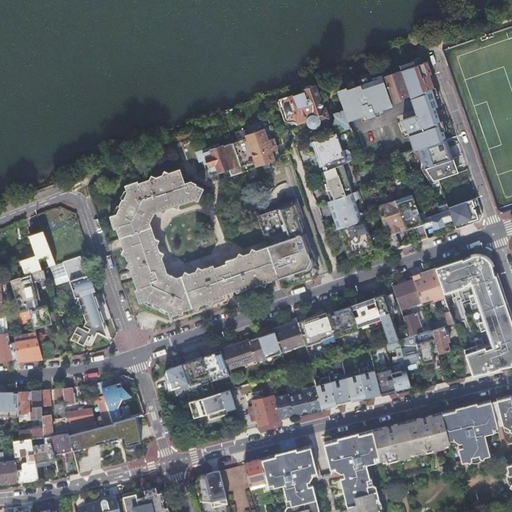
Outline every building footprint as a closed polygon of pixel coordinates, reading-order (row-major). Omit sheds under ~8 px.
[(421,63),(419,57),(412,60),(412,61),(399,65),(401,70),(421,63)] [(431,75),(427,61),(421,63),(401,70),(401,71),(382,77),(381,75),(372,78),(373,81),(368,82),(361,85),(355,87),(348,89),(347,90),(346,87),(337,90),(344,111),(348,122),(361,117),(365,116),(366,115),(367,119),(375,116),(374,113),(375,112),(379,111),(392,106),(390,102),(394,100),(400,98),(409,95),(413,107),(416,115),(403,120),(406,130),(409,136),(414,150),(418,149),(443,140),(446,139),(443,131),(440,121),(435,107),(438,106),(435,99),(431,89),(434,88),(430,75),(431,75)] [(293,121),(295,120),(296,120),(297,123),(308,119),(310,125),(312,126),(317,125),(317,123),(317,122),(328,118),(324,108),(322,109),(315,86),(303,90),(304,92),(290,97),(286,96),(278,99),(277,102),(284,122),(286,123),(287,123),(288,123),(290,123),(291,123),(292,122),(293,121)] [(336,132),(350,128),(348,122),(344,111),(334,115),(336,119),(333,124),(336,132)] [(232,143),(241,171),(274,160),(274,157),(279,155),(273,138),(268,140),(264,128),(259,130),(258,129),(257,128),(257,127),(256,127),(255,127),(254,126),(253,127),(252,127),(251,127),(250,128),(249,129),(248,130),(248,131),(248,132),(248,133),(248,134),(244,135),(246,138),(232,143)] [(268,140),(273,138),(270,126),(264,128),(268,140)] [(341,165),(351,161),(348,152),(344,151),(341,152),(334,133),(313,141),(315,147),(313,148),(319,167),(327,164),(328,169),(341,165)] [(445,145),(443,140),(418,149),(422,161),(422,170),(424,169),(428,168),(429,167),(453,159),(448,145),(445,145)] [(237,173),(241,171),(232,143),(231,143),(219,147),(218,144),(212,146),(196,152),(199,161),(202,160),(207,175),(211,177),(217,175),(220,171),(228,168),(231,175),(237,173)] [(256,217),(295,203),(280,159),(237,173),(231,175),(248,219),(256,217)] [(431,179),(432,180),(438,179),(458,173),(457,170),(456,168),(453,159),(429,167),(428,168),(424,169),(431,179)] [(351,193),(341,165),(328,169),(323,171),(325,178),(328,177),(329,182),(324,183),(330,200),(351,193)] [(266,282),(277,278),(266,246),(224,260),(225,263),(213,267),(212,265),(176,277),(166,272),(149,222),(153,213),(192,199),(196,201),(202,189),(196,186),(197,185),(189,181),(183,183),(178,169),(167,173),(163,171),(161,175),(154,177),(150,175),(147,180),(137,183),(136,181),(123,185),(125,191),(126,192),(122,200),(121,199),(117,206),(119,207),(115,214),(113,215),(108,216),(113,229),(115,228),(118,228),(121,237),(118,238),(122,249),(120,254),(125,256),(127,262),(125,267),(129,269),(133,280),(136,279),(139,288),(136,289),(134,290),(138,303),(144,301),(145,301),(152,304),(152,305),(159,309),(160,308),(167,311),(168,313),(169,317),(182,313),(181,311),(193,307),(197,309),(199,305),(206,303),(210,304),(212,300),(223,297),(223,294),(235,290),(235,292),(246,288),(251,290),(253,286),(259,284),(264,286),(266,282)] [(432,180),(431,179),(424,169),(422,170),(429,180),(432,183),(439,181),(438,179),(432,180)] [(351,193),(330,200),(328,200),(338,228),(364,220),(368,219),(366,213),(358,212),(355,201),(360,196),(358,191),(351,193)] [(412,194),(395,200),(405,230),(414,226),(419,241),(427,239),(427,238),(424,230),(424,228),(422,224),(418,212),(416,205),(412,194)] [(449,207),(448,207),(449,210),(452,209),(458,228),(455,228),(456,229),(477,222),(479,221),(482,214),(477,198),(470,200),(466,202),(468,208),(459,211),(457,205),(449,207)] [(395,200),(377,206),(380,215),(383,225),(387,236),(389,242),(392,251),(401,248),(395,233),(405,230),(395,200)] [(448,207),(446,203),(438,206),(431,208),(424,211),(419,212),(418,212),(422,224),(424,228),(432,225),(433,226),(433,224),(436,223),(437,225),(452,220),(449,210),(448,207)] [(364,220),(338,228),(341,236),(343,235),(345,242),(343,242),(346,250),(348,257),(357,254),(374,248),(372,243),(374,237),(374,236),(369,234),(364,220)] [(45,255),(49,266),(57,264),(44,230),(30,234),(35,250),(37,254),(28,257),(21,260),(26,274),(39,270),(36,259),(45,255)] [(266,246),(277,278),(289,274),(292,283),(313,275),(317,268),(313,256),(311,251),(306,233),(266,246)] [(477,255),(476,255),(453,261),(453,262),(462,287),(470,285),(473,294),(476,302),(480,315),(506,307),(491,263),(490,262),(488,261),(488,260),(486,258),(485,258),(484,257),(483,257),(482,257),(482,256),(481,256),(480,256),(479,255),(477,255)] [(77,257),(63,262),(64,266),(68,276),(70,281),(84,276),(80,266),(77,257)] [(445,265),(435,268),(444,294),(456,289),(462,287),(453,262),(453,261),(445,265)] [(419,274),(412,276),(413,279),(419,295),(420,300),(423,308),(436,303),(442,320),(435,322),(437,328),(439,328),(443,326),(445,326),(453,323),(454,323),(445,297),(444,294),(435,268),(426,271),(419,274)] [(32,282),(45,279),(43,269),(20,277),(20,278),(29,310),(32,320),(34,328),(49,324),(45,309),(35,311),(33,302),(29,303),(29,301),(36,299),(32,282)] [(87,275),(84,276),(84,277),(85,277),(86,277),(87,277),(87,278),(88,278),(102,322),(104,322),(94,291),(95,291),(90,277),(89,275),(87,275)] [(88,327),(98,332),(100,332),(100,333),(101,333),(102,334),(103,334),(103,333),(104,333),(104,332),(105,332),(105,331),(104,330),(105,330),(102,322),(88,278),(87,278),(87,277),(86,277),(85,277),(84,277),(84,276),(70,281),(75,298),(78,297),(78,298),(75,303),(80,305),(81,307),(78,312),(83,314),(85,321),(88,327)] [(20,278),(11,279),(19,312),(29,310),(20,278)] [(413,279),(392,286),(400,308),(420,300),(419,295),(413,279)] [(351,307),(355,320),(368,316),(370,321),(381,317),(380,315),(375,300),(351,307)] [(463,350),(472,375),(472,376),(483,373),(488,372),(493,371),(511,366),(511,365),(511,325),(506,307),(480,315),(485,329),(488,338),(490,345),(491,348),(488,349),(487,346),(478,350),(476,346),(463,350)] [(29,310),(19,312),(10,314),(12,324),(32,320),(29,310)] [(390,311),(380,315),(381,317),(389,342),(396,340),(399,339),(400,339),(408,336),(406,330),(398,333),(390,311)] [(320,340),(334,335),(330,322),(326,312),(311,317),(320,340)] [(417,313),(403,317),(410,336),(413,335),(418,334),(423,332),(417,313)] [(311,317),(297,322),(301,332),(305,343),(305,345),(320,340),(311,317)] [(89,329),(96,332),(97,333),(98,332),(88,327),(85,321),(83,326),(89,329)] [(273,332),(220,350),(221,353),(227,371),(256,360),(257,363),(282,353),(282,352),(305,343),(301,332),(297,322),(273,330),(273,332)] [(90,332),(88,331),(77,326),(70,339),(83,345),(84,343),(90,332)] [(437,328),(433,329),(435,338),(437,348),(438,353),(439,353),(449,349),(443,326),(439,328),(437,328)] [(89,329),(88,331),(90,332),(84,343),(88,345),(90,345),(90,344),(96,332),(89,329)] [(431,330),(423,332),(418,334),(419,341),(416,342),(417,345),(416,345),(419,360),(421,360),(422,363),(435,360),(433,349),(431,349),(428,339),(435,338),(433,329),(431,330)] [(5,333),(0,332),(0,359),(12,359),(17,359),(15,342),(10,343),(8,332),(5,333)] [(35,333),(14,336),(15,342),(17,359),(18,360),(42,358),(39,348),(38,344),(35,333)] [(431,349),(433,349),(437,348),(435,338),(428,339),(431,349)] [(396,340),(389,342),(384,343),(386,350),(401,346),(400,343),(399,339),(396,340)] [(39,348),(42,358),(52,356),(48,342),(38,344),(39,348)] [(405,363),(405,364),(419,360),(416,345),(401,349),(405,363)] [(227,371),(221,353),(215,355),(214,352),(181,364),(174,366),(164,369),(162,376),(167,391),(172,390),(188,384),(189,387),(198,384),(199,384),(198,378),(206,375),(208,375),(216,372),(217,376),(218,380),(229,376),(227,371)] [(174,366),(181,364),(178,356),(170,359),(171,362),(173,362),(174,366)] [(405,363),(390,367),(392,373),(396,390),(410,386),(406,369),(407,369),(405,364),(405,363)] [(370,373),(369,371),(368,365),(350,369),(351,375),(353,375),(353,377),(357,376),(356,374),(361,373),(366,372),(366,374),(370,373)] [(434,370),(437,384),(446,382),(442,368),(434,370)] [(381,393),(376,373),(375,369),(369,371),(370,373),(366,374),(366,372),(361,373),(356,374),(357,376),(353,377),(353,375),(351,375),(341,378),(339,378),(340,381),(336,382),(336,379),(324,382),(325,385),(320,386),(320,384),(316,385),(322,409),(381,393)] [(390,370),(376,373),(381,393),(395,390),(390,370)] [(339,378),(341,378),(339,372),(329,375),(329,376),(318,378),(320,384),(320,386),(325,385),(324,382),(336,379),(336,382),(340,381),(339,378)] [(206,375),(198,378),(200,385),(208,382),(206,375)] [(102,382),(99,382),(113,423),(121,421),(122,420),(119,407),(124,399),(130,397),(128,394),(124,392),(121,390),(117,389),(113,389),(112,389),(111,387),(112,386),(112,385),(111,379),(109,380),(107,380),(104,381),(102,382)] [(93,384),(90,384),(104,425),(113,423),(99,382),(97,383),(94,383),(93,384)] [(188,384),(172,390),(174,397),(190,391),(189,387),(188,384)] [(322,409),(316,385),(301,389),(302,393),(289,396),(288,393),(275,397),(281,419),(293,415),(292,412),(296,411),(296,412),(297,413),(298,414),(299,414),(300,414),(301,413),(302,412),(302,410),(302,409),(306,408),(307,412),(322,409)] [(63,389),(65,405),(73,403),(71,388),(69,388),(67,388),(65,389),(63,389)] [(56,389),(54,389),(56,405),(58,419),(63,418),(62,416),(66,415),(66,413),(65,405),(64,405),(62,389),(60,389),(57,389),(56,389)] [(42,413),(40,390),(39,390),(36,391),(34,391),(32,391),(30,391),(30,396),(32,396),(33,411),(31,411),(31,419),(43,419),(42,413)] [(43,390),(41,390),(42,406),(50,405),(49,390),(47,390),(45,390),(43,390)] [(235,404),(230,390),(223,392),(228,407),(235,404)] [(30,396),(30,391),(28,391),(25,391),(23,391),(20,391),(18,391),(19,396),(19,418),(19,420),(31,419),(31,411),(30,396)] [(228,407),(223,392),(191,401),(193,408),(194,408),(197,417),(208,414),(210,413),(211,416),(212,419),(230,413),(228,407)] [(275,397),(275,395),(272,396),(253,401),(255,405),(249,407),(252,419),(257,417),(258,419),(259,424),(278,420),(278,419),(281,419),(275,397)] [(0,418),(19,418),(19,396),(0,396),(0,418)] [(511,396),(510,397),(496,400),(503,425),(503,426),(504,426),(509,429),(509,430),(511,432),(511,396)] [(494,401),(490,402),(497,426),(503,425),(496,400),(494,401)] [(490,402),(481,404),(488,434),(493,433),(492,428),(497,427),(497,426),(490,402)] [(441,414),(449,444),(449,441),(448,439),(453,438),(453,440),(459,444),(461,443),(462,447),(460,448),(458,448),(461,463),(467,461),(469,463),(470,462),(471,460),(480,458),(481,459),(482,460),(484,457),(489,456),(484,435),(488,434),(481,404),(477,405),(456,410),(449,412),(441,414)] [(66,415),(68,431),(95,427),(92,409),(66,413),(66,415)] [(44,413),(42,413),(43,419),(43,429),(44,436),(50,436),(56,435),(55,423),(52,424),(51,420),(51,415),(45,416),(44,413)] [(104,425),(93,427),(93,428),(96,440),(98,440),(112,437),(151,428),(147,414),(145,415),(122,420),(121,421),(113,423),(104,425)] [(447,444),(449,444),(441,414),(432,416),(431,414),(427,416),(426,418),(427,423),(429,422),(431,432),(425,434),(422,424),(424,424),(423,419),(420,417),(416,419),(417,420),(397,425),(397,424),(393,425),(391,427),(393,431),(394,431),(396,441),(390,442),(388,433),(389,432),(388,428),(386,426),(382,427),(382,429),(364,434),(355,436),(337,441),(323,444),(326,456),(330,469),(335,468),(335,470),(341,474),(343,473),(344,477),(342,478),(339,478),(343,493),(345,499),(347,507),(353,505),(353,507),(354,511),(381,511),(382,511),(380,511),(379,511),(379,510),(377,510),(375,502),(377,501),(376,499),(378,498),(376,491),(375,486),(372,485),(368,486),(367,480),(370,479),(369,479),(366,465),(375,463),(374,458),(378,457),(379,461),(382,461),(389,459),(391,459),(391,460),(391,461),(404,458),(404,457),(404,455),(408,454),(421,451),(425,450),(426,451),(426,453),(439,449),(438,448),(438,446),(440,446),(447,444)] [(58,419),(59,434),(69,433),(68,431),(66,415),(62,416),(63,418),(58,419)] [(427,423),(424,424),(422,424),(425,434),(431,432),(429,422),(427,423)] [(31,438),(32,438),(31,430),(22,430),(22,427),(19,427),(19,439),(31,438)] [(96,440),(93,428),(69,435),(80,470),(103,464),(101,453),(98,440),(96,440)] [(151,430),(151,428),(112,437),(112,439),(151,430)] [(44,436),(43,429),(31,429),(31,430),(32,438),(42,437),(44,436)] [(393,431),(389,432),(388,433),(390,442),(396,441),(394,431),(393,431)] [(56,435),(50,436),(52,443),(54,455),(73,450),(72,445),(69,433),(59,434),(56,435)] [(44,436),(42,437),(44,444),(52,443),(50,436),(44,436)] [(33,451),(35,451),(39,478),(48,476),(48,479),(51,478),(50,475),(48,476),(45,463),(48,462),(47,459),(46,460),(42,437),(32,438),(31,438),(33,451)] [(98,440),(101,453),(115,449),(112,439),(112,437),(98,440)] [(33,451),(31,438),(19,439),(14,440),(13,440),(14,451),(15,455),(21,454),(20,450),(27,449),(28,453),(25,453),(26,466),(25,466),(25,469),(17,470),(18,481),(38,478),(33,451)] [(0,452),(14,451),(13,440),(0,441),(0,452)] [(262,460),(267,482),(268,485),(273,484),(274,487),(282,485),(286,500),(289,500),(291,505),(286,506),(286,507),(285,509),(285,511),(318,511),(312,485),(310,486),(308,486),(307,482),(309,482),(312,476),(312,474),(316,473),(310,447),(296,451),(275,456),(262,460)] [(245,464),(250,486),(267,482),(262,460),(261,459),(244,464),(245,464)] [(0,483),(18,481),(17,470),(16,461),(0,462),(0,483)] [(208,478),(207,473),(207,474),(206,474),(198,476),(195,482),(200,501),(213,502),(214,506),(212,506),(212,507),(215,506),(228,503),(220,470),(211,473),(212,477),(208,478)] [(137,490),(121,494),(125,509),(125,511),(127,511),(133,511),(168,511),(165,499),(163,499),(161,492),(160,492),(161,496),(157,497),(156,493),(155,487),(143,490),(143,492),(145,496),(139,498),(136,498),(134,491),(137,491),(137,490)] [(83,499),(81,494),(79,494),(77,495),(76,495),(74,496),(78,511),(86,511),(84,504),(83,499)] [(84,504),(86,511),(119,511),(115,496),(104,499),(103,499),(102,500),(101,501),(100,502),(101,503),(97,504),(96,501),(84,504)] [(213,502),(200,501),(203,511),(204,511),(212,511),(216,511),(215,506),(212,507),(212,506),(214,506),(213,502)]
